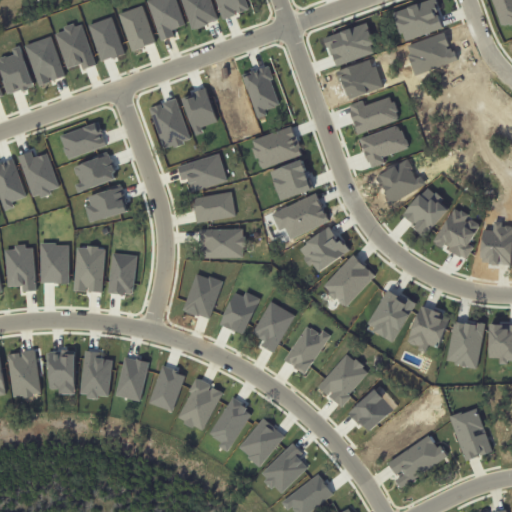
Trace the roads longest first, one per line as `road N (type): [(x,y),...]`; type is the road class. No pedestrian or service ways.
road 1 (residential): [(381,511),(279,390),(214,355),(151,327),(71,317),(0,325)]
road 2 (residential): [(511,291),(438,280),(378,238),(343,179),(286,27)]
road 3 (residential): [(286,27),(0,132)]
road 4 (residential): [(120,90),(164,220),(151,327)]
